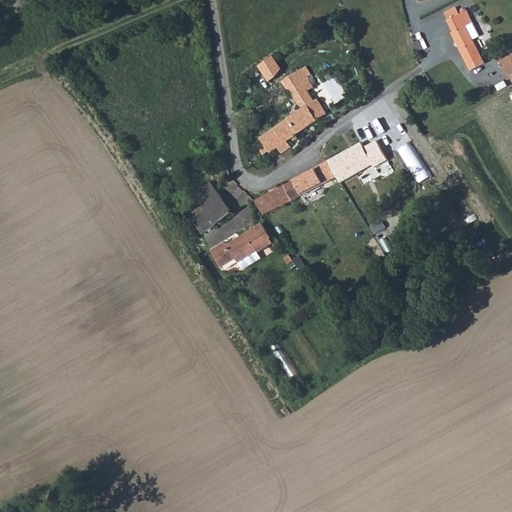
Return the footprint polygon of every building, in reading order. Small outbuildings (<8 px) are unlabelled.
[(454,32),(473,23),(465,6),(459,9),(458,6),(446,11),(450,18),(448,19),(454,32)] [(452,33),(469,71),(483,64),(471,41),(481,36),(474,22),(473,23),(454,32),(452,33)] [(501,69),(508,83),(511,80),(511,53),(504,58),(508,65),(501,69)] [(504,58),(497,62),(501,69),(508,65),(504,58)] [(283,84),(291,95),(309,82),(301,71),(283,84)] [(309,82),(291,95),(302,111),(309,106),(314,102),(308,93),(314,89),(309,82)] [(327,116),(317,103),(310,108),(319,122),(327,116)] [(290,148),(288,143),(309,129),(319,122),(310,108),(309,106),(302,111),(253,144),(262,156),(267,153),(272,159),(281,153),(282,154),(290,148)] [(360,172),(375,162),(362,141),(326,162),(335,177),(338,183),(341,181),(338,175),(356,165),(360,172)] [(402,149),(420,184),(434,176),(415,142),(402,149)] [(326,162),(310,172),(319,186),(335,177),(326,162)] [(292,201),(319,186),(310,172),(283,187),(292,201)] [(268,196),(276,210),(292,201),(283,187),(268,196)] [(201,208),(188,216),(203,236),(230,214),(216,194),(199,206),(201,208)] [(276,210),(268,196),(253,204),(262,218),(276,210)] [(226,246),(224,243),(205,255),(214,271),(232,261),(237,269),(243,269),(258,260),(255,255),(272,245),(259,226),(226,246)]
